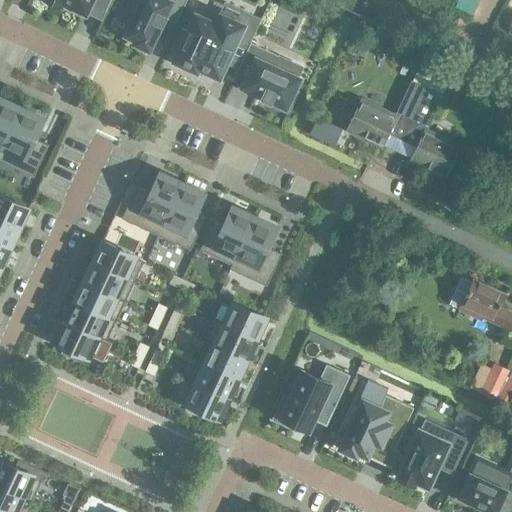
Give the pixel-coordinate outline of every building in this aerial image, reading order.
[(48,0),(61,6),(63,3),(86,14),(91,4),(105,11),(110,0),(48,0)] [(176,21),(185,0),(137,0),(136,4),(139,6),(125,35),(136,40),(135,43),(149,50),(161,25),(163,26),(166,17),(176,21)] [(220,79),(236,43),(247,48),(261,18),(250,13),(245,24),(220,13),(213,27),(193,18),(173,61),(194,71),(196,68),(220,79)] [(294,89),(299,78),(275,67),(280,56),(250,42),(247,48),(239,66),(250,71),(242,87),(261,96),(261,98),(270,102),(271,101),(289,109),(298,91),(294,89)] [(403,140),(427,88),(412,80),(395,116),(378,108),(363,102),(361,101),(348,128),(382,145),(388,133),(403,140)] [(443,95),(427,88),(403,140),(417,147),(412,158),(446,175),(459,147),(426,131),(443,95)] [(368,90),(363,102),(378,108),(383,96),(368,90)] [(0,153),(21,108),(0,98),(0,153)] [(43,118),(21,108),(0,153),(0,161),(34,177),(49,145),(34,137),(43,118)] [(157,235),(182,183),(160,173),(151,192),(136,185),(121,218),(157,235)] [(203,193),(182,183),(157,235),(190,250),(205,218),(194,212),(203,193)] [(0,194),(0,219),(19,228),(20,224),(21,224),(21,223),(26,212),(26,213),(27,212),(26,212),(28,207),(0,194)] [(230,269),(254,217),(233,207),(224,226),(213,221),(199,249),(231,264),(229,268),(230,269)] [(276,227),(254,217),(230,269),(267,286),(282,253),(267,246),(276,227)] [(17,231),(19,228),(0,219),(0,242),(10,247),(11,244),(12,244),(12,243),(17,232),(17,231)] [(102,241),(92,262),(134,281),(144,261),(102,241)] [(8,251),(10,247),(0,242),(0,266),(1,267),(2,263),(3,264),(3,263),(8,252),(8,251)] [(134,281),(92,262),(83,281),(125,301),(134,281)] [(180,288),(184,279),(173,274),(169,283),(180,288)] [(511,312),(499,307),(505,294),(474,279),(473,281),(465,278),(461,279),(451,300),(452,305),(481,319),(482,317),(510,330),(511,326),(511,312)] [(190,293),(194,284),(184,279),(180,288),(190,293)] [(125,302),(125,301),(83,281),(74,301),(107,316),(116,297),(125,302)] [(116,320),(107,316),(74,301),(65,320),(98,336),(106,340),(116,320)] [(215,318),(214,319),(256,338),(266,318),(233,302),(223,322),(215,318)] [(167,307),(158,303),(153,314),(162,318),(167,307)] [(177,325),(182,315),(173,310),(168,321),(177,325)] [(157,329),(162,318),(153,314),(148,325),(157,329)] [(247,358),(256,338),(214,319),(205,338),(247,358)] [(98,336),(65,320),(55,341),(88,356),(98,336)] [(172,336),(177,325),(168,321),(163,332),(172,336)] [(238,377),(247,358),(205,338),(205,339),(214,343),(205,362),(238,377)] [(149,346),(140,342),(135,353),(144,357),(149,346)] [(159,364),(164,354),(155,349),(150,360),(159,364)] [(139,368),(144,357),(135,353),(130,364),(139,368)] [(154,375),(159,364),(150,360),(145,371),(154,375)] [(229,397),(238,377),(205,362),(196,381),(229,397)] [(308,430),(322,401),(334,407),(349,375),(326,364),(319,378),(302,370),(289,398),(284,395),(273,419),(293,428),(295,424),(308,430)] [(491,371),(481,392),(495,399),(509,371),(494,364),(491,371)] [(481,392),(491,371),(481,367),(471,387),(481,392)] [(495,402),(511,413),(511,380),(509,379),(495,402)] [(219,417),(229,397),(196,381),(186,402),(219,417)] [(355,415),(344,439),(360,446),(362,443),(372,447),(378,433),(398,442),(418,398),(390,385),(384,398),(367,390),(361,401),(358,399),(351,414),(355,415)] [(459,407),(453,419),(476,430),(481,417),(459,407)] [(454,468),(468,439),(452,432),(447,443),(420,430),(398,477),(414,485),(416,481),(428,486),(440,462),(454,468)] [(0,460),(0,484),(32,499),(42,480),(0,460)] [(505,490),(470,473),(459,497),(491,511),(495,511),(503,497),(511,501),(511,475),(505,490)] [(32,501),(32,499),(0,484),(0,508),(8,511),(15,511),(23,497),(32,501)] [(63,501),(58,511),(68,511),(72,505),(63,501)]
